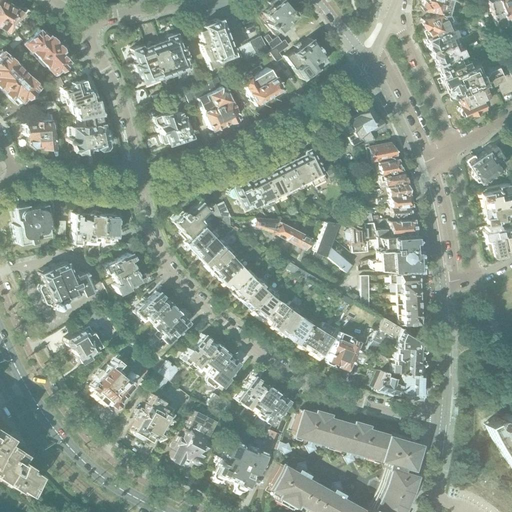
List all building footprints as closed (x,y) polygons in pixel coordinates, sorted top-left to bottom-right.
[(293,15),(280,0),(269,0),(267,2),(270,6),(262,13),(268,20),(263,24),(272,35),(283,26),(282,24),(293,15)] [(447,10),(449,0),(421,0),(421,5),(419,6),(421,9),(423,8),(425,8),(425,11),(428,12),(429,10),(434,11),(434,9),(436,9),(436,11),(447,10)] [(511,0),(487,0),(491,12),(511,6),(511,0)] [(5,2),(0,10),(0,28),(4,32),(20,14),(19,13),(18,11),(16,10),(14,9),(13,8),(13,7),(5,2)] [(511,6),(491,12),(494,24),(505,21),(505,23),(509,21),(509,20),(511,19),(511,6)] [(424,37),(451,26),(453,25),(448,12),(435,13),(429,16),(428,15),(425,16),(425,17),(423,19),(421,18),(419,22),(421,23),(423,28),(421,29),(424,37)] [(237,50),(232,39),(234,36),(231,27),(224,24),(219,26),(216,19),(200,25),(201,29),(196,31),(201,43),(198,44),(207,69),(224,63),(222,58),(227,57),(226,55),(237,50)] [(457,39),(451,26),(424,37),(427,42),(426,42),(427,42),(426,44),(426,46),(427,48),(429,49),(430,49),(430,50),(457,39)] [(29,52),(35,58),(53,42),(45,34),(44,35),(39,30),(38,31),(35,29),(25,38),(25,41),(21,44),(29,52)] [(511,30),(502,36),(505,41),(511,37),(511,30)] [(158,41),(171,78),(188,72),(187,67),(192,65),(188,52),(183,54),(180,45),(177,46),(177,45),(173,35),(173,36),(172,33),(163,36),(164,39),(158,41)] [(266,50),(267,51),(279,42),(275,36),(270,40),(266,34),(263,37),(267,43),(270,47),(266,50)] [(505,41),(502,36),(501,35),(495,38),(500,50),(507,47),(504,42),(505,41)] [(265,48),(258,36),(248,42),(254,54),(265,48)] [(324,60),(308,38),(299,45),(297,42),(293,46),(295,48),(290,52),(289,50),(282,55),(299,79),(324,60)] [(462,51),(457,39),(430,50),(429,52),(430,54),(431,56),(432,57),(433,57),(433,58),(435,63),(462,51)] [(279,42),(267,51),(274,61),(280,57),(277,53),(287,46),(283,40),(279,42)] [(171,78),(158,41),(153,43),(150,41),(146,42),(145,46),(158,83),(171,78)] [(53,42),(35,58),(50,73),(52,71),(55,70),(65,61),(62,58),(64,57),(59,51),(60,50),(53,42)] [(143,88),(158,83),(145,46),(138,48),(137,46),(129,49),(130,51),(129,51),(133,62),(131,63),(134,72),(136,71),(140,82),(141,82),(142,84),(143,88)] [(0,85),(17,68),(3,55),(4,54),(1,52),(0,51),(0,85)] [(468,65),(462,51),(435,63),(436,63),(435,66),(436,69),(439,70),(441,76),(468,65)] [(463,89),(500,74),(497,67),(486,72),(484,76),(481,77),(479,71),(480,69),(477,61),(476,62),(474,59),(469,61),(470,64),(468,65),(441,76),(440,79),(442,84),(445,85),(459,79),(463,89)] [(279,88),(277,86),(278,85),(273,78),(272,76),(271,76),(266,68),(263,70),(260,66),(238,79),(246,91),(245,92),(246,93),(245,96),(248,101),(251,102),(252,103),(253,103),(254,106),(263,101),(261,98),(269,93),(272,95),(278,91),(278,88),(279,88)] [(30,91),(35,86),(17,68),(0,85),(0,90),(14,104),(23,95),(27,99),(33,93),(30,91)] [(500,74),(463,89),(454,93),(454,95),(452,96),(453,99),(456,98),(458,104),(457,104),(458,105),(457,106),(456,108),(457,111),(459,112),(461,112),(461,113),(469,115),(476,111),(475,108),(481,105),(481,104),(486,103),(482,94),(484,93),(481,86),(485,85),(486,86),(494,83),(504,78),(501,73),(500,74)] [(47,83),(56,80),(53,74),(43,79),(47,83)] [(235,117),(226,99),(219,86),(218,86),(214,78),(182,93),(187,104),(195,100),(201,112),(200,112),(208,129),(235,117)] [(68,105),(94,97),(91,87),(84,89),(81,79),(76,81),(75,80),(69,81),(70,85),(58,89),(58,90),(61,90),(63,96),(64,95),(68,105)] [(449,95),(454,93),(463,89),(459,79),(445,85),(449,95)] [(59,85),(56,80),(47,83),(49,89),(59,85)] [(164,98),(161,91),(150,95),(152,102),(164,98)] [(182,101),(179,93),(166,97),(169,106),(182,101)] [(90,125),(100,123),(97,108),(96,107),(97,105),(97,104),(97,102),(96,101),(95,99),(95,98),(95,97),(94,97),(68,105),(67,105),(70,114),(72,114),(74,119),(88,116),(90,125)] [(54,109),(52,101),(39,103),(40,110),(41,110),(54,109)] [(368,129),(376,124),(372,116),(371,116),(366,107),(364,103),(353,109),(355,113),(355,114),(344,120),(341,122),(341,124),(344,130),(346,131),(350,129),(353,134),(347,137),(352,145),(365,138),(364,136),(370,132),(368,129)] [(51,132),(51,120),(57,120),(56,109),(54,109),(41,110),(40,110),(40,116),(38,116),(32,116),(32,121),(29,121),(29,123),(22,124),(22,135),(25,135),(25,142),(24,144),(27,146),(28,145),(38,144),(38,146),(50,145),(49,132),(51,132)] [(188,136),(184,124),(182,125),(178,112),(168,116),(167,112),(165,113),(163,112),(161,113),(159,115),(158,115),(153,117),(156,125),(158,134),(158,136),(160,143),(162,144),(166,143),(166,144),(188,136)] [(85,148),(86,126),(86,119),(83,119),(83,126),(75,126),(75,125),(70,124),(70,126),(66,127),(67,137),(65,139),(65,141),(67,143),(69,144),(69,150),(76,150),(76,154),(85,154),(85,150),(85,148)] [(90,125),(86,126),(85,148),(93,147),(94,147),(97,149),(102,148),(105,145),(103,140),(108,139),(105,129),(101,130),(100,123),(90,125)] [(465,159),(464,159),(464,160),(465,160),(466,163),(467,163),(468,164),(472,171),(471,171),(471,175),(473,179),(477,180),(496,167),(497,169),(502,166),(502,163),(497,155),(500,153),(498,150),(500,149),(498,146),(496,148),(494,145),(496,143),(495,142),(484,149),(485,150),(474,158),(472,155),(473,154),(472,154),(471,154),(465,158),(465,159)] [(366,147),(363,147),(366,161),(369,161),(369,162),(394,156),(388,143),(366,146),(366,147)] [(296,156),(307,179),(308,181),(321,174),(318,168),(319,167),(317,163),(316,163),(312,157),(313,156),(312,152),(310,152),(309,150),(306,148),(301,151),(301,154),(296,156)] [(288,160),(284,162),(295,186),(296,187),(302,184),(301,182),(307,179),(296,156),(293,154),(288,157),(288,160)] [(394,158),(369,163),(372,175),(375,174),(399,170),(396,163),(394,158)] [(295,186),(284,162),(281,161),(276,164),(275,166),(271,169),(282,193),(283,194),(291,190),(290,188),(295,186)] [(282,193),(271,169),(269,167),(263,170),(263,173),(258,175),(261,180),(266,190),(267,193),(270,199),(271,200),(278,196),(278,195),(282,193)] [(399,170),(375,174),(378,185),(403,181),(402,179),(399,170)] [(265,202),(270,199),(267,193),(266,190),(261,180),(258,175),(257,174),(250,177),(250,179),(246,181),(252,193),(259,206),(266,203),(265,202)] [(250,210),(259,206),(252,193),(246,181),(245,179),(238,183),(235,181),(230,184),(229,187),(228,188),(226,189),(225,191),(225,193),(226,194),(227,196),(228,197),(230,197),(232,197),(234,196),(240,208),(248,205),(250,210)] [(369,187),(360,189),(361,194),(361,199),(365,199),(370,198),(370,199),(373,198),(374,198),(385,196),(406,193),(403,182),(403,181),(378,185),(369,187)] [(483,207),(511,201),(511,195),(511,192),(511,191),(511,188),(511,182),(479,189),(480,192),(479,192),(481,198),(483,207)] [(374,198),(373,198),(373,199),(374,204),(387,202),(388,207),(409,205),(408,204),(407,198),(406,193),(385,196),(374,198)] [(45,234),(42,218),(44,218),(41,203),(31,205),(31,203),(31,202),(30,202),(30,201),(29,201),(28,201),(27,201),(27,202),(26,202),(25,204),(23,204),(23,203),(10,206),(14,224),(11,224),(15,244),(31,240),(30,237),(45,234)] [(182,239),(199,223),(195,219),(205,209),(197,201),(184,213),(184,212),(183,213),(180,210),(176,214),(177,215),(176,215),(175,215),(173,214),(170,218),(170,220),(171,220),(170,221),(178,230),(176,232),(182,239)] [(510,220),(511,220),(510,210),(511,209),(511,201),(483,207),(484,216),(485,222),(492,221),(492,224),(497,223),(496,219),(503,218),(504,221),(510,220)] [(221,202),(214,205),(219,217),(227,217),(221,202)] [(206,210),(205,211),(208,214),(211,216),(219,217),(214,205),(213,203),(211,203),(206,208),(207,208),(207,209),(206,210)] [(409,205),(388,207),(389,217),(410,216),(409,205)] [(85,214),(84,238),(84,240),(98,240),(99,214),(97,211),(92,211),(90,213),(85,213),(85,214)] [(345,229),(343,232),(344,238),(346,240),(348,240),(348,247),(349,253),(365,251),(364,240),(373,239),(373,236),(373,229),(371,220),(370,214),(370,212),(366,213),(366,223),(347,224),(347,229),(345,229)] [(77,238),(84,238),(85,214),(71,213),(70,230),(69,230),(68,242),(77,242),(77,238)] [(99,214),(98,240),(98,243),(103,244),(106,246),(118,242),(115,235),(115,232),(112,232),(113,223),(115,223),(117,222),(117,217),(115,216),(113,216),(113,214),(105,214),(99,214)] [(284,240),(289,229),(276,222),(277,220),(254,219),(251,227),(270,233),(284,240)] [(382,229),(373,229),(373,236),(384,235),(384,232),(387,232),(387,235),(412,233),(410,219),(386,221),(387,229),(382,229)] [(312,251),(310,256),(319,259),(321,254),(321,255),(321,254),(342,272),(348,264),(344,261),(335,254),(325,245),(333,223),(328,222),(322,222),(312,251)] [(192,249),(207,235),(202,229),(203,227),(199,223),(182,239),(180,241),(184,245),(186,243),(192,249)] [(488,237),(503,234),(502,231),(501,226),(498,226),(497,223),(492,224),(484,226),(485,229),(484,230),(482,231),(483,237),(485,238),(488,237)] [(293,245),(299,234),(289,229),(284,240),(293,245)] [(511,232),(511,229),(502,231),(503,234),(506,248),(508,248),(508,251),(511,249),(511,232)] [(374,247),(372,249),(374,251),(389,249),(389,251),(413,250),(412,233),(387,235),(384,235),(373,236),(373,239),(374,247)] [(299,234),(293,245),(302,249),(308,239),(299,234)] [(503,249),(506,248),(503,234),(488,237),(490,244),(487,244),(489,253),(492,253),(492,255),(504,253),(503,249)] [(196,257),(199,260),(218,243),(214,239),(213,241),(207,235),(192,249),(198,255),(196,257)] [(211,268),(226,254),(220,248),(224,244),(220,240),(218,243),(199,260),(203,264),(205,262),(211,268)] [(372,258),(367,259),(368,260),(368,268),(392,270),(414,269),(415,269),(414,256),(413,250),(389,251),(389,249),(374,251),(372,249),(373,258),(372,258)] [(111,277),(134,265),(127,253),(120,256),(111,261),(110,260),(101,266),(104,273),(108,271),(111,277)] [(214,276),(218,280),(237,262),(233,259),(231,260),(226,254),(211,268),(216,274),(214,276)] [(103,261),(100,255),(97,257),(89,261),(92,267),(103,261)] [(68,275),(63,261),(46,268),(46,267),(45,267),(38,270),(39,272),(36,273),(41,283),(38,284),(36,288),(38,292),(42,294),(45,292),(48,299),(46,303),(46,304),(47,306),(50,307),(53,306),(54,307),(55,308),(56,308),(57,308),(65,305),(62,298),(75,293),(76,296),(91,289),(82,269),(68,275)] [(229,288),(244,274),(239,268),(241,266),(237,262),(218,280),(222,284),(224,282),(229,288)] [(293,270),(295,267),(293,266),(288,263),(285,266),(293,271),(293,270)] [(134,265),(111,277),(115,284),(111,286),(114,292),(124,287),(133,282),(140,278),(134,265)] [(305,277),(308,274),(296,266),(295,267),(293,270),(305,277)] [(238,300),(240,298),(255,281),(250,276),(252,274),(248,270),(244,274),(229,288),(227,290),(234,296),(238,300)] [(393,283),(415,282),(419,282),(419,281),(419,273),(387,274),(387,283),(393,283)] [(319,281),(308,274),(305,277),(317,285),(319,281)] [(359,284),(367,283),(366,275),(359,276),(359,284)] [(240,298),(249,307),(266,288),(265,288),(265,286),(263,283),(261,283),(256,279),(255,281),(240,298)] [(416,293),(415,282),(393,283),(394,294),(416,293)] [(359,284),(359,292),(367,291),(367,284),(367,283),(359,284)] [(339,294),(328,287),(326,291),(337,298),(339,294)] [(261,316),(273,299),(276,294),(272,291),(271,292),(266,288),(249,307),(247,309),(251,313),(253,311),(261,316)] [(143,314),(147,319),(165,301),(155,291),(149,297),(142,304),(141,303),(132,312),(137,318),(139,316),(139,317),(143,314)] [(416,303),(416,293),(394,294),(394,304),(416,303)] [(270,326),(284,307),(273,299),(261,316),(268,321),(266,323),(270,326)] [(393,345),(420,347),(420,340),(408,333),(398,328),(384,319),(363,307),(352,300),(346,311),(375,328),(370,339),(385,345),(389,345),(393,343),(393,345)] [(125,301),(119,306),(115,309),(119,317),(122,315),(121,313),(129,307),(125,301)] [(155,331),(175,311),(171,307),(172,304),(169,301),(165,301),(147,319),(152,324),(150,326),(155,330),(155,331)] [(395,314),(417,313),(416,306),(416,303),(394,304),(395,314)] [(270,326),(281,334),(295,315),(284,307),(270,326)] [(91,321),(102,315),(98,308),(95,310),(94,308),(82,315),(83,318),(82,319),(84,323),(89,320),(91,321)] [(175,311),(155,331),(155,330),(153,331),(154,334),(157,338),(159,337),(164,343),(172,335),(171,334),(179,327),(185,321),(175,311)] [(400,325),(398,328),(408,333),(408,324),(417,324),(417,313),(395,314),(395,323),(398,325),(400,325)] [(281,334),(293,342),(307,321),(302,317),(300,319),(295,315),(281,334)] [(304,350),(318,328),(319,326),(312,322),(311,324),(307,321),(293,342),(304,350)] [(85,353),(102,343),(96,332),(90,334),(85,325),(63,338),(62,342),(64,345),(68,346),(75,358),(74,359),(74,360),(75,362),(76,362),(78,362),(78,363),(79,362),(79,363),(88,358),(85,353)] [(332,333),(328,338),(331,340),(328,346),(330,347),(324,360),(325,363),(330,365),(333,364),(334,363),(344,367),(347,359),(351,361),(357,350),(353,349),(356,341),(346,336),(346,335),(338,331),(339,328),(336,327),(332,333)] [(316,357),(328,338),(332,333),(325,329),(323,331),(318,328),(304,350),(316,357)] [(197,363),(210,347),(203,341),(205,338),(201,334),(195,340),(194,339),(191,342),(193,343),(188,349),(187,348),(181,355),(179,358),(185,362),(185,366),(189,369),(193,368),(197,363)] [(202,370),(206,374),(224,352),(220,349),(213,343),(210,347),(197,363),(203,369),(202,370)] [(395,351),(395,359),(416,359),(417,352),(420,352),(420,347),(393,345),(392,351),(395,351)] [(105,362),(112,354),(108,351),(107,352),(101,358),(105,362)] [(154,365),(163,356),(159,352),(150,361),(154,365)] [(205,375),(202,379),(208,383),(211,380),(217,385),(224,377),(223,376),(230,368),(235,361),(224,352),(206,374),(205,375)] [(90,393),(97,399),(120,373),(113,368),(119,362),(114,357),(105,367),(103,366),(101,367),(103,369),(101,371),(99,369),(93,376),(95,378),(88,386),(92,390),(90,393)] [(394,371),(398,371),(416,372),(416,364),(419,365),(419,359),(416,359),(395,359),(392,358),(392,365),(395,365),(394,371)] [(157,372),(167,379),(175,369),(175,367),(166,360),(157,372)] [(396,393),(397,393),(397,391),(398,391),(398,380),(391,378),(391,377),(383,375),(384,372),(374,370),(366,386),(371,388),(373,388),(373,389),(374,389),(374,391),(381,393),(382,391),(396,394),(396,393)] [(397,391),(397,393),(408,394),(408,398),(417,399),(418,394),(419,383),(418,383),(419,372),(416,372),(398,371),(398,380),(398,391),(397,391)] [(120,373),(97,399),(104,405),(106,402),(111,406),(118,398),(121,400),(124,396),(121,394),(136,377),(131,372),(126,377),(121,372),(120,373)] [(167,379),(157,372),(148,383),(154,388),(156,387),(157,388),(160,390),(167,379)] [(247,404),(262,383),(255,378),(257,376),(257,374),(254,372),(252,373),(246,382),(240,390),(239,390),(230,403),(232,404),(234,401),(244,408),(247,404)] [(197,386),(202,379),(205,375),(204,374),(195,384),(197,386)] [(273,391),(262,383),(247,404),(253,409),(252,411),(256,414),(258,412),(273,391)] [(273,391),(258,412),(264,416),(262,420),(269,424),(275,415),(274,415),(285,400),(273,391)] [(152,438),(167,412),(169,408),(159,402),(160,399),(150,394),(141,409),(138,407),(137,409),(135,409),(133,413),(134,413),(133,416),(136,417),(129,430),(130,430),(129,431),(130,433),(131,434),(135,436),(137,437),(138,436),(139,436),(140,436),(143,432),(152,438)] [(211,407),(218,398),(213,394),(204,404),(211,407)] [(196,406),(199,401),(189,395),(183,406),(188,409),(191,404),(196,406)] [(228,403),(221,397),(213,407),(221,413),(228,403)] [(201,439),(205,431),(207,431),(209,427),(210,427),(212,424),(210,421),(211,420),(192,409),(190,411),(188,412),(186,415),(188,417),(182,426),(181,426),(179,430),(180,431),(179,433),(176,432),(175,435),(174,435),(170,444),(173,446),(167,456),(168,459),(175,462),(178,461),(180,456),(185,458),(186,460),(189,462),(191,461),(193,458),(192,456),(198,444),(200,444),(202,441),(201,439)] [(384,461),(399,465),(408,468),(415,443),(406,440),(407,437),(390,432),(389,435),(363,428),(364,425),(351,421),(350,424),(325,417),(325,414),(312,410),(311,413),(298,409),(291,434),(292,434),(293,432),(298,433),(297,436),(307,439),(307,440),(306,444),(304,446),(306,451),(308,451),(313,449),(312,446),(313,442),(314,442),(314,441),(324,444),(325,441),(330,442),(329,445),(331,445),(331,443),(337,444),(336,447),(346,450),(345,451),(346,451),(345,455),(342,457),(345,462),(347,463),(352,460),(350,457),(352,453),(352,452),(362,455),(363,452),(369,453),(368,456),(369,457),(370,454),(377,456),(376,459),(384,461)] [(490,421),(482,424),(488,435),(494,446),(501,456),(508,466),(511,470),(511,423),(511,424),(507,413),(498,417),(497,416),(492,419),(491,420),(490,421)] [(236,445),(222,474),(235,480),(232,486),(233,489),(232,492),(237,494),(239,491),(242,490),(250,472),(252,473),(259,456),(261,451),(263,447),(265,448),(273,452),(274,449),(278,441),(280,436),(277,435),(278,433),(268,429),(264,439),(263,441),(253,437),(250,442),(252,443),(258,445),(256,449),(251,447),(249,446),(248,445),(247,447),(248,448),(247,450),(236,445)] [(211,477),(210,481),(215,483),(217,480),(220,479),(221,477),(222,474),(236,445),(234,444),(236,441),(234,440),(233,441),(224,437),(216,456),(213,455),(210,461),(212,462),(211,464),(214,465),(210,475),(211,477)] [(3,444),(0,441),(0,477),(11,485),(10,487),(11,486),(21,493),(34,473),(24,466),(25,464),(24,464),(23,466),(10,457),(15,449),(14,448),(14,449),(8,445),(7,447),(3,444),(5,442),(4,441),(3,444)] [(278,441),(274,449),(280,451),(281,454),(284,453),(289,451),(287,446),(286,442),(283,443),(278,441)] [(363,511),(365,511),(395,511),(396,511),(399,505),(402,498),(406,490),(408,484),(411,474),(398,470),(399,465),(384,461),(382,468),(378,480),(373,493),(367,504),(363,511)] [(365,511),(363,511),(336,495),(337,493),(336,493),(338,489),(340,489),(338,483),(337,482),(331,484),(331,485),(329,489),(328,491),(301,476),(302,474),(301,473),(304,470),(305,469),(303,464),(302,463),(296,464),(296,466),(294,469),(293,471),(279,464),(266,486),(271,489),(272,488),(276,490),(272,497),(274,498),(273,500),(286,507),(287,506),(289,507),(293,499),(297,502),(297,503),(306,508),(307,507),(311,510),(310,511),(365,511)]
